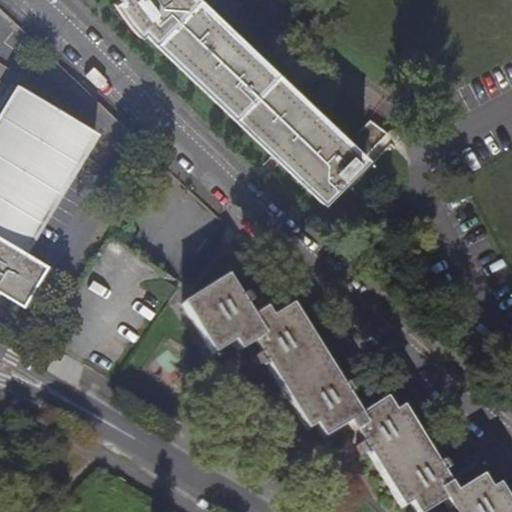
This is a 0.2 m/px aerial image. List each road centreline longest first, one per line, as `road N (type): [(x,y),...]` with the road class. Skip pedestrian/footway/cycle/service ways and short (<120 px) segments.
road 1 (residential): [(32,0),(299,263),(511,442)]
road 2 (secondary): [(0,367),(53,388),(261,511)]
